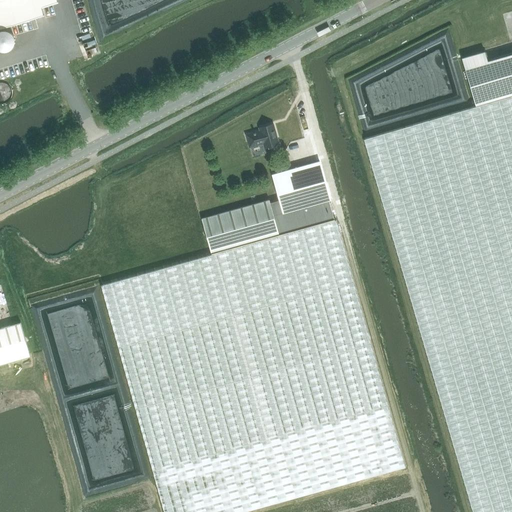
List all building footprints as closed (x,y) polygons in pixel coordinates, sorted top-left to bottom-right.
[(55,0),(0,0),(0,28),(35,18),(32,11),(53,4),(55,0)] [(0,49),(1,50),(5,50),(9,49),(12,47),(14,43),(14,39),(12,35),(9,31),(4,30),(0,30),(0,49)] [(86,40),(87,54),(95,53),(94,40),(86,40)] [(461,58),(475,106),(511,95),(511,53),(487,61),(484,51),(461,58)] [(0,102),(3,103),(8,101),(11,97),(12,92),(10,87),(7,84),(3,82),(0,82),(0,102)] [(511,511),(511,95),(475,106),(363,139),(472,511),(511,511)] [(265,148),(278,144),(272,125),(260,128),(261,131),(247,135),(250,147),(264,143),(265,148)] [(278,197),(269,200),(279,235),(334,219),(328,200),(330,200),(319,161),(272,174),(278,197)] [(279,235),(269,200),(201,219),(211,254),(279,235)] [(334,219),(279,235),(211,254),(101,285),(163,511),(241,511),(403,467),(404,466),(336,219),(334,219)] [(0,365),(30,357),(20,323),(0,328),(0,365)]
